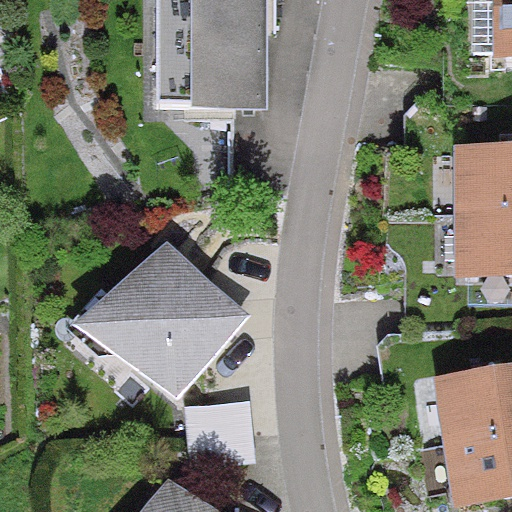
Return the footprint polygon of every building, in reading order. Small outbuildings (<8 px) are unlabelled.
[(257,0),(151,0),(153,114),(259,112),(257,0)] [(511,59),(511,0),(500,0),(500,60),(511,59)] [(511,159),(461,160),(461,220),(511,219),(511,159)] [(511,279),(511,219),(461,220),(461,280),(511,279)] [(97,333),(173,400),(240,323),(164,257),(97,333)] [(450,449),(511,439),(511,378),(441,390),(450,449)] [(231,409),(181,415),(185,445),(234,439),(231,409)] [(185,445),(188,474),(237,470),(234,439),(185,445)] [(511,500),(511,439),(450,449),(459,508),(511,500)] [(153,511),(196,511),(166,493),(153,511)]
